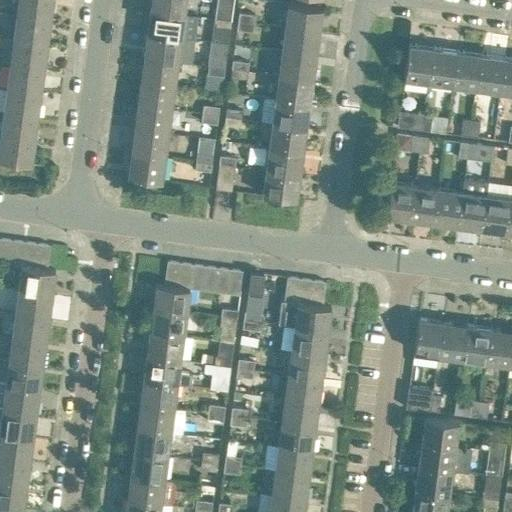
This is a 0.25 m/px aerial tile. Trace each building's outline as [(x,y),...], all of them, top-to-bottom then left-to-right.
[(50,17),(52,0),(18,0),(17,13),(50,17)] [(184,12),(185,0),(151,0),(151,7),(184,12)] [(319,30),(323,4),(289,0),(288,0),(285,25),(319,30)] [(181,36),(184,12),(151,7),(147,31),(181,36)] [(231,18),(232,9),(216,7),(215,15),(231,18)] [(255,13),(239,10),(238,19),(254,21),(255,13)] [(47,41),(50,17),(17,13),(13,37),(47,41)] [(227,41),(231,18),(215,15),(212,39),(227,41)] [(252,29),(254,21),(238,19),(237,27),(252,29)] [(316,54),(319,30),(285,25),(282,49),(316,54)] [(178,59),(181,36),(147,31),(144,55),(178,59)] [(44,65),(47,41),(13,37),(10,61),(44,65)] [(429,79),(433,45),(409,42),(404,76),(429,79)] [(453,82),(457,48),(433,45),(429,79),(453,82)] [(477,85),(481,51),(457,48),(453,82),(477,85)] [(313,77),(316,54),(282,49),(279,72),(313,77)] [(501,89),(505,54),(481,51),(477,85),(501,89)] [(511,90),(511,55),(505,54),(501,89),(511,90)] [(175,83),(178,59),(144,55),(141,79),(175,83)] [(224,65),(225,57),(210,55),(209,63),(224,65)] [(248,60),(233,58),(232,66),(247,68),(248,60)] [(40,89),(44,65),(10,61),(7,85),(40,89)] [(223,74),(224,65),(209,63),(207,72),(223,74)] [(246,77),(247,68),(232,66),(230,75),(246,77)] [(310,101),(313,77),(279,72),(276,96),(310,101)] [(171,107),(175,83),(141,79),(138,103),(171,107)] [(37,113),(40,89),(7,85),(4,109),(37,113)] [(310,101),(276,96),(264,95),(261,118),(272,120),(306,125),(310,101)] [(218,113),(219,104),(203,102),(202,111),(218,113)] [(168,132),(171,107),(138,103),(135,127),(168,132)] [(242,108),(227,106),(225,114),(241,116),(242,108)] [(422,127),(424,112),(400,108),(398,124),(422,127)] [(34,137),(37,113),(4,109),(1,133),(34,137)] [(202,111),(201,120),(217,122),(218,113),(202,111)] [(447,115),(433,113),(424,112),(422,127),(446,131),(447,115)] [(240,125),(241,116),(225,114),(224,123),(240,125)] [(469,134),(471,118),(463,117),(461,133),(469,134)] [(480,120),(471,118),(469,134),(478,135),(480,120)] [(303,149),(306,125),(272,120),(269,144),(303,149)] [(165,156),(168,132),(135,127),(131,151),(165,156)] [(419,150),(421,133),(397,130),(394,147),(419,150)] [(0,156),(31,161),(34,137),(1,133),(0,138),(0,156)] [(427,151),(430,134),(421,133),(419,150),(427,151)] [(197,150),(196,158),(212,160),(213,152),(215,137),(199,135),(197,150)] [(466,156),(468,140),(460,139),(458,155),(466,156)] [(468,140),(466,156),(475,157),(491,159),(493,143),(477,141),(468,140)] [(300,173),(303,149),(269,144),(266,168),(300,173)] [(162,179),(165,156),(131,151),(128,175),(162,179)] [(236,155),(220,153),(219,161),(235,163),(236,155)] [(212,160),(196,158),(195,167),(210,169),(212,160)] [(231,188),(235,163),(219,161),(216,186),(231,188)] [(297,197),(300,173),(266,168),(263,192),(297,197)] [(458,222),(482,225),(488,179),(464,176),(462,189),(458,222)] [(410,216),(414,182),(390,179),(386,213),(410,216)] [(511,182),(488,179),(482,225),(507,228),(511,195),(511,184),(511,182)] [(434,219),(438,185),(414,182),(410,216),(434,219)] [(458,222),(462,189),(438,185),(434,219),(458,222)] [(0,260),(10,261),(13,238),(0,236),(0,238),(0,260)] [(22,262),(26,239),(13,238),(10,261),(22,263),(22,262)] [(35,264),(38,241),(26,239),(22,262),(35,264)] [(48,265),(51,243),(38,241),(35,264),(48,265)] [(177,283),(180,260),(168,258),(164,282),(177,283)] [(190,285),(193,262),(180,260),(177,283),(190,285)] [(56,267),(48,265),(35,264),(22,262),(22,263),(18,286),(52,291),(56,267)] [(202,287),(206,263),(193,262),(190,285),(190,286),(202,287)] [(215,289),(218,265),(206,263),(202,287),(215,289)] [(228,291),(231,267),(218,265),(215,289),(228,291)] [(241,292),(244,268),(231,267),(228,291),(241,292)] [(262,292),(265,271),(251,269),(248,290),(262,292)] [(297,300),(297,299),(300,276),(287,274),(284,298),(297,300)] [(310,301),(313,278),(300,276),(297,299),(310,301)] [(323,302),(326,279),(313,278),(310,301),(323,302)] [(187,310),(190,286),(190,285),(177,283),(164,282),(157,281),(153,305),(187,310)] [(49,314),(52,291),(18,286),(15,310),(49,314)] [(323,302),(310,301),(297,299),(297,300),(284,298),(281,298),(279,321),(294,323),(328,328),(331,304),(323,302)] [(183,334),(187,310),(153,305),(150,329),(183,334)] [(236,316),(238,308),(222,306),(221,314),(236,316)] [(261,311),(246,309),(245,309),(244,317),(259,319),(261,311)] [(46,338),(49,314),(15,310),(12,334),(46,338)] [(233,340),(236,316),(221,314),(219,323),(221,323),(219,339),(233,340)] [(438,352),(442,319),(418,316),(414,349),(438,352)] [(258,328),(259,319),(244,317),(243,326),(258,328)] [(462,356),(467,322),(442,319),(438,352),(462,356)] [(486,359),(491,325),(467,322),(462,356),(485,359),(486,359)] [(324,352),(328,328),(294,323),(290,348),(324,352)] [(510,362),(511,349),(511,328),(491,325),(486,359),(485,359),(483,370),(493,372),(494,360),(510,362)] [(180,358),(183,334),(150,329),(147,353),(180,358)] [(42,363),(46,338),(12,334),(8,358),(42,363)] [(202,351),(201,360),(214,362),(230,364),(233,340),(219,339),(217,353),(202,351)] [(321,376),(324,352),(290,348),(287,372),(321,376)] [(179,370),(180,358),(147,353),(143,377),(177,382),(177,381),(190,383),(192,371),(179,370)] [(254,358),(238,356),(237,365),(253,367),(254,358)] [(39,387),(42,363),(8,358),(5,382),(39,387)] [(229,372),(230,364),(214,362),(213,370),(229,372)] [(252,375),(253,367),(237,365),(236,373),(252,375)] [(318,400),(321,376),(287,372),(284,396),(318,400)] [(174,406),(177,382),(143,377),(140,401),(174,406)] [(35,411),(39,387),(5,382),(2,406),(35,411)] [(408,384),(406,405),(407,405),(431,408),(433,393),(433,387),(409,384),(408,384)] [(441,394),(433,393),(431,408),(439,409),(441,394)] [(315,424),(318,400),(284,396),(281,419),(315,424)] [(477,415),(480,399),(471,398),(469,414),(477,415)] [(488,400),(480,399),(477,415),(486,416),(488,400)] [(170,430),(174,406),(140,401),(137,425),(170,430)] [(223,412),(225,403),(209,402),(208,410),(223,412)] [(248,407),(232,405),(231,413),(247,415),(248,407)] [(0,431),(32,436),(35,411),(2,406),(0,417),(0,431)] [(222,421),(223,412),(208,410),(207,418),(222,421)] [(246,424),(247,415),(231,413),(230,422),(246,424)] [(456,443),(459,419),(425,414),(422,439),(456,443)] [(311,448),(315,424),(281,419),(277,443),(311,448)] [(167,454),(170,430),(137,425),(133,449),(167,454)] [(0,455),(29,459),(32,436),(0,431),(0,455)] [(422,439),(418,463),(452,467),(467,469),(470,446),(456,443),(422,439)] [(504,449),(505,441),(490,439),(489,447),(504,449)] [(308,472),(311,448),(277,443),(274,468),(308,472)] [(503,458),(504,449),(489,447),(488,456),(503,458)] [(163,478),(167,454),(133,449),(130,474),(163,478)] [(217,460),(218,452),(203,450),(201,458),(217,460)] [(241,455),(226,453),(224,461),(240,463),(241,455)] [(0,479),(25,483),(29,459),(0,455),(0,479)] [(216,468),(217,460),(201,458),(200,466),(216,468)] [(239,472),(240,463),(224,461),(223,470),(239,472)] [(449,492),(452,467),(418,463),(415,487),(449,492)] [(305,496),(308,472),(274,468),(271,492),(305,496)] [(160,502),(163,478),(130,474),(127,498),(160,502)] [(0,504),(22,507),(25,483),(0,479),(0,504)] [(498,497),(499,488),(483,486),(482,495),(498,497)] [(446,511),(449,492),(415,487),(412,511),(422,511),(446,511)] [(302,511),(305,496),(271,492),(268,511),(302,511)] [(497,505),(498,497),(482,495),(481,503),(497,505)] [(211,508),(212,499),(196,497),(195,506),(211,508)] [(158,511),(160,502),(127,498),(124,511),(158,511)] [(511,511),(511,498),(504,498),(502,511),(511,511)] [(235,502),(219,500),(218,509),(234,511),(235,502)]
